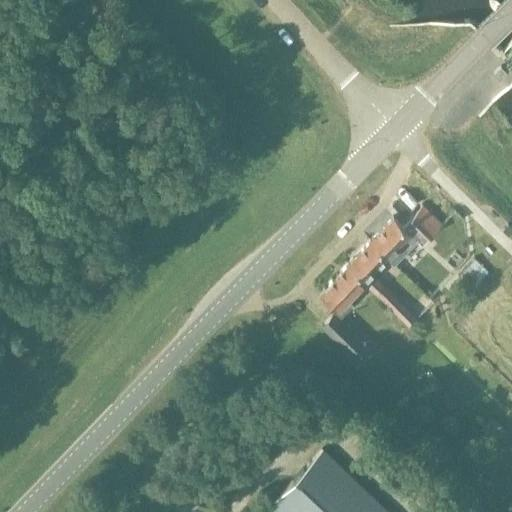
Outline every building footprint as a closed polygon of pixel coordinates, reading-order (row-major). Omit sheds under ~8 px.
[(511,19),(498,6),(494,4),(489,4),(488,5),(489,10),(490,14),(511,35),(511,19)] [(369,240),(385,257),(392,264),(415,241),(419,244),(427,236),(428,237),(440,224),(421,205),(408,218),(409,218),(401,226),(392,217),(369,240)] [(511,229),(506,224),(501,230),(507,236),(511,230),(511,229)] [(368,274),(385,257),(369,240),(347,263),(363,279),(362,281),(403,321),(408,326),(416,318),(411,313),(382,285),(381,286),(368,274)] [(462,267),(474,280),(490,265),(478,252),(462,267)] [(346,297),(362,281),(363,279),(347,263),(317,293),(339,314),(351,302),(346,297)] [(318,325),(349,355),(362,341),(331,312),(318,325)] [(270,511),(386,511),(321,449),(265,507),(270,511)]
